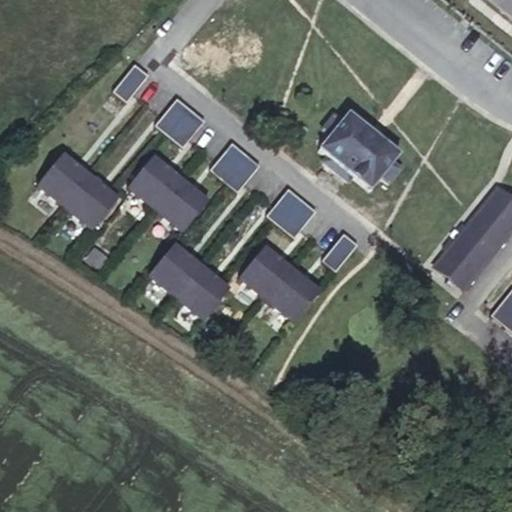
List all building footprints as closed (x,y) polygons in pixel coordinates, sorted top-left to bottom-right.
[(146,79),(132,67),(110,94),(124,106),(146,79)] [(188,113),(174,101),(152,128),(166,140),(188,113)] [(180,151),(202,124),(188,113),(166,140),(180,151)] [(396,157),(346,117),(340,124),(332,117),(320,131),(329,138),(317,152),(325,158),(321,163),(345,183),(350,178),(367,192),(378,179),(387,185),(398,171),(390,165),(396,157)] [(243,157),(229,146),(207,173),(221,184),(243,157)] [(60,157),(35,188),(62,210),(88,179),(60,157)] [(235,195),(257,168),(243,157),(221,184),(235,195)] [(178,181),(150,160),(125,190),(153,213),(178,181)] [(90,233),(115,202),(88,179),(62,210),(90,233)] [(180,235),(205,204),(178,181),(153,213),(180,235)] [(511,204),(494,190),(432,268),(456,287),(458,284),(464,289),(511,230),(511,204)] [(300,202),(286,192),(264,218),(278,230),(300,202)] [(313,214),(300,202),(278,230),(292,241),(313,214)] [(355,248),(341,236),(319,263),(333,274),(355,248)] [(199,270),(171,247),(146,278),(174,300),(199,270)] [(289,272),(261,249),(236,280),(264,302),(289,272)] [(202,323),(227,292),(199,270),(174,300),(202,323)] [(292,325),(317,295),(289,272),(264,302),(292,325)] [(511,292),(510,291),(488,318),(511,336),(511,292)]
